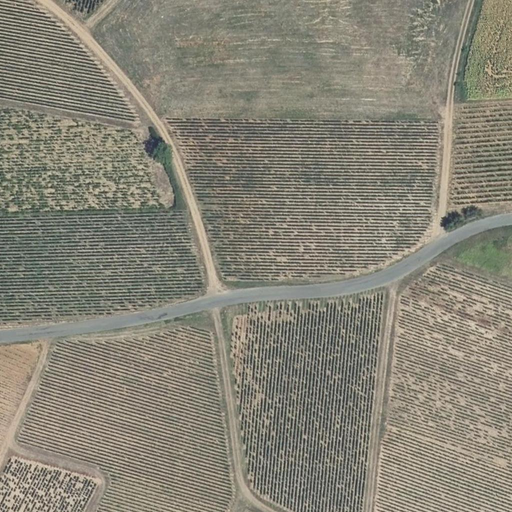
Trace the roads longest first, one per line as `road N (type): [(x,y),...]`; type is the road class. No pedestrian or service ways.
road 1 (track): [(269,511),(237,473),(208,252),(184,181),(132,87),(42,0)]
road 2 (tertiary): [(511,220),(480,226),(377,280),(0,335)]
road 3 (track): [(437,247),(454,70),(472,0)]
road 4 (track): [(368,511),(392,274)]
